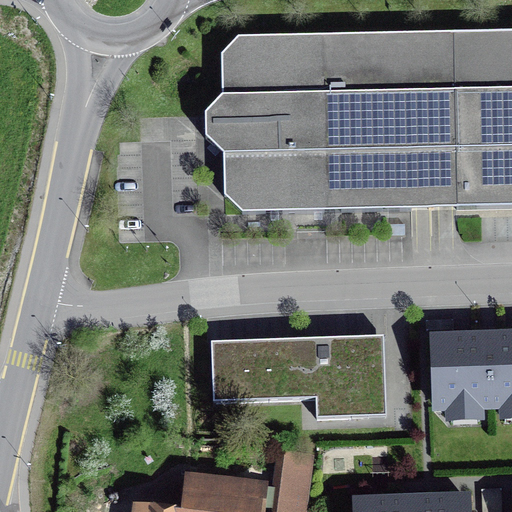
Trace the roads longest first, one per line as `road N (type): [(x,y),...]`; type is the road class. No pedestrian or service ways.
road 1 (residential): [(40,300),(111,308),(274,290),(511,282)]
road 2 (unclassified): [(101,38),(40,300)]
road 3 (unclassified): [(40,300),(7,428)]
